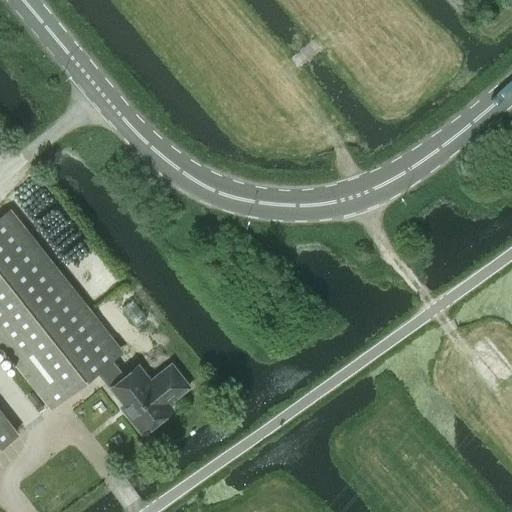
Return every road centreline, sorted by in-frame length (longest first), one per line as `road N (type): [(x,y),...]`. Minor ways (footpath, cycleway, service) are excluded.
road 1 (secondary): [(511,90),(389,183),(307,206),(249,201),(213,190),(148,146),(20,0)]
road 2 (unclassified): [(149,511),(511,253)]
